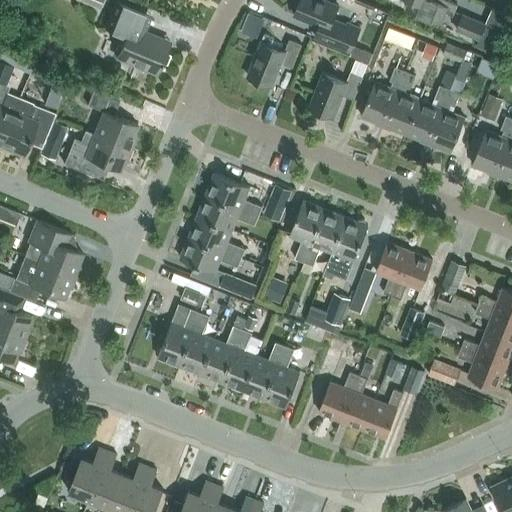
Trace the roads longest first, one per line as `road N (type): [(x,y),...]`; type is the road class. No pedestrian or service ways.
road 1 (residential): [(83,381),(333,476),(418,472),(511,431)]
road 2 (residential): [(511,229),(188,102)]
road 3 (residential): [(83,381),(136,237)]
road 4 (residential): [(0,181),(136,237)]
road 5 (residential): [(136,237),(188,102)]
